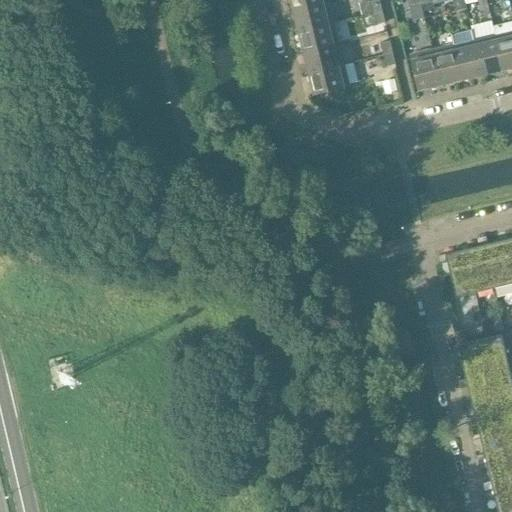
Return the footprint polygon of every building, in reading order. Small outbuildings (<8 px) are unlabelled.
[(327,0),(289,0),(293,11),(328,2),(327,0)] [(376,0),(369,2),(372,14),(382,11),(379,0),(376,0)] [(419,0),(407,0),(409,8),(421,5),(419,0)] [(328,2),(293,11),(298,32),(333,23),(328,2)] [(382,11),(372,14),(375,25),(385,23),(382,11)] [(511,68),(511,22),(493,27),(494,35),(503,71),(511,68)] [(333,23),(298,32),(303,53),(338,44),(333,23)] [(494,35),(474,40),(482,76),(503,71),(494,35)] [(474,40),(453,45),(461,81),(482,76),(474,40)] [(380,44),(383,55),(392,53),(389,41),(380,44)] [(338,44),(303,53),(308,74),(344,65),(338,44)] [(453,45),(432,50),(440,86),(461,81),(453,45)] [(409,56),(418,91),(440,86),(432,50),(409,56)] [(392,53),(383,55),(385,67),(395,65),(392,53)] [(344,65),(308,74),(314,96),(349,87),(344,65)] [(479,247),(465,250),(475,293),(493,289),(483,246),(487,245),(485,237),(477,239),(479,247)] [(511,238),(502,241),(511,283),(511,238)] [(511,283),(502,241),(487,245),(483,246),(493,289),(511,284),(511,283)] [(465,250),(437,257),(439,265),(447,263),(455,298),(475,293),(465,250)] [(501,319),(484,323),(487,334),(503,330),(501,319)] [(500,335),(466,344),(464,336),(456,338),(462,365),(467,364),(505,355),(500,335)] [(505,355),(467,364),(462,365),(466,380),(458,382),(460,390),(468,388),(467,384),(510,373),(505,355)] [(511,383),(510,373),(467,384),(468,388),(471,403),(476,402),(511,392),(511,383)] [(511,392),(476,402),(471,403),(475,417),(467,419),(469,427),(477,425),(476,421),(511,412),(511,392)] [(511,412),(476,421),(477,425),(480,440),(485,439),(511,432),(511,412)] [(511,432),(485,439),(480,440),(484,455),(476,456),(478,464),(486,463),(485,459),(511,451),(511,432)] [(511,451),(485,459),(486,463),(489,477),(494,476),(511,471),(511,451)] [(511,471),(494,476),(489,477),(493,492),(485,494),(487,502),(495,500),(494,496),(511,491),(511,471)] [(511,491),(494,496),(495,500),(497,511),(508,511),(511,511),(511,491)]
